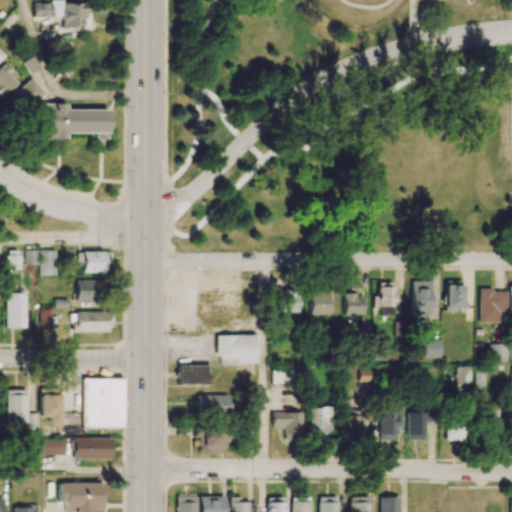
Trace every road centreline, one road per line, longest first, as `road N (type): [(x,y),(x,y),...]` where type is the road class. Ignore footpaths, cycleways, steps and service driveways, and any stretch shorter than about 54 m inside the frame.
road 1 (residential): [(511,29),(415,45),(322,80),(144,234)]
road 2 (residential): [(511,259),(175,260),(144,234)]
road 3 (residential): [(511,472),(145,470)]
road 4 (primary): [(145,511),(144,234)]
road 5 (primary): [(144,234),(145,0)]
road 6 (residential): [(144,234),(47,205),(0,179)]
road 7 (residential): [(145,358),(0,358)]
road 8 (residential): [(144,234),(0,238)]
